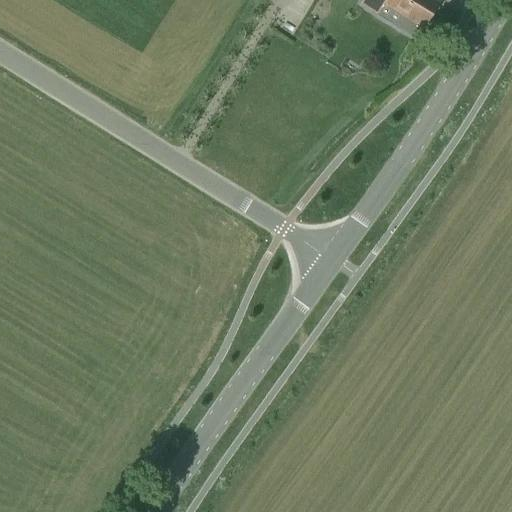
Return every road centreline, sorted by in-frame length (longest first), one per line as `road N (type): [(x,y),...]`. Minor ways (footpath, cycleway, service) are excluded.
road 1 (unclassified): [(285,227),(0,52)]
road 2 (tertiary): [(333,260),(428,127),(502,0)]
road 3 (tertiary): [(152,511),(333,260)]
